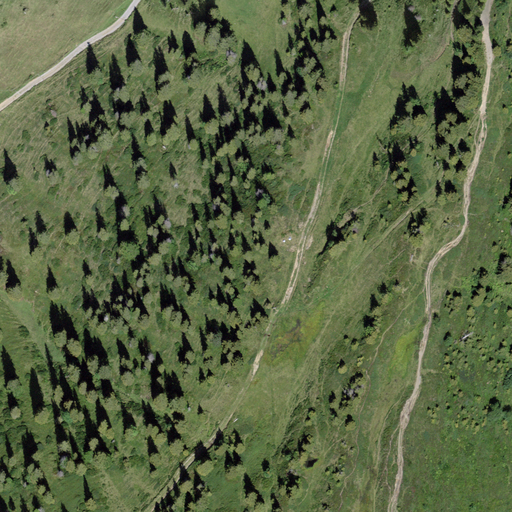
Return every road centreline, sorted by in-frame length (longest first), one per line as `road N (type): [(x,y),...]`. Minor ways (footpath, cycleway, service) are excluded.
road 1 (track): [(368,0),(347,30),(334,125),(284,305),(233,409),(148,511)]
road 2 (track): [(0,108),(138,0)]
